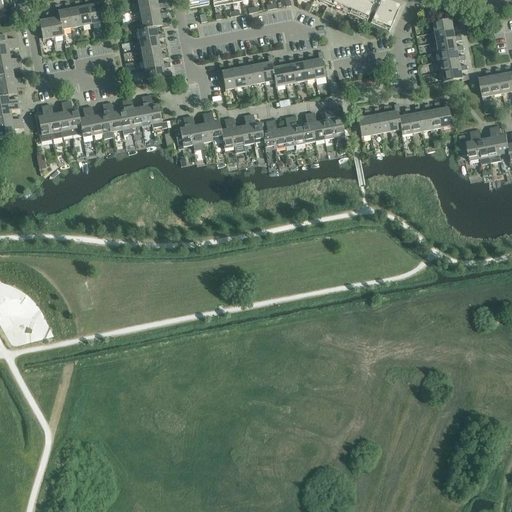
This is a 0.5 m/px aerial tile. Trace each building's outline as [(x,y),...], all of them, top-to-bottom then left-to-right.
[(86,7),(80,8),(78,9),(82,27),(92,25),(88,7),(90,6),(89,0),(86,0),(84,0),(86,7)] [(94,0),(96,5),(90,6),(88,7),(92,25),(101,23),(98,5),(100,5),(99,0),(94,0)] [(139,0),(138,0),(140,10),(158,7),(158,9),(165,8),(164,3),(157,5),(156,0),(139,0)] [(187,0),(189,9),(209,5),(207,0),(212,0),(214,7),(215,7),(214,5),(240,0),(187,0)] [(382,0),(318,0),(366,21),(366,22),(367,22),(371,13),(373,13),(375,14),(371,24),(389,32),(400,7),(399,7),(398,9),(382,2),(382,0)] [(76,9),(71,10),(69,10),(72,29),(82,27),(78,9),(80,8),(79,1),(75,2),(76,9)] [(66,11),(61,12),(59,12),(62,31),(72,29),(69,10),(71,10),(69,3),(65,4),(66,11)] [(59,18),(52,20),(50,20),(53,39),(63,37),(62,31),(59,12),(61,12),(60,5),(55,6),(56,13),(58,13),(59,18)] [(140,10),(141,20),(160,17),(160,19),(167,18),(166,13),(159,15),(158,9),(158,7),(140,10)] [(50,20),(52,20),(51,13),(46,14),(47,21),(39,22),(43,40),(53,39),(50,20)] [(141,20),(143,30),(156,28),(161,27),(162,29),(169,28),(168,23),(161,24),(160,19),(160,17),(141,20)] [(432,23),(434,33),(452,30),(453,33),(460,31),(459,27),(452,28),(450,20),(432,23)] [(137,31),(139,41),(158,37),(158,40),(165,39),(164,34),(157,35),(156,28),(143,30),(137,31)] [(434,33),(436,43),(454,40),(455,42),(461,41),(461,37),(454,38),(453,33),(452,30),(434,33)] [(0,36),(0,46),(17,44),(16,39),(7,41),(6,36),(0,36)] [(139,41),(141,51),(160,47),(160,50),(167,48),(166,44),(159,45),(158,40),(158,37),(139,41)] [(436,43),(438,53),(456,50),(456,52),(463,51),(462,46),(456,48),(455,42),(454,40),(436,43)] [(0,46),(0,57),(10,55),(9,50),(18,49),(17,44),(0,46)] [(141,51),(143,61),(161,57),(162,60),(169,58),(168,54),(161,55),(160,50),(160,47),(141,51)] [(438,53),(440,63),(458,60),(458,62),(465,61),(464,56),(457,57),(456,52),(456,50),(438,53)] [(319,60),(314,61),(312,62),(315,80),(325,78),(322,60),(324,60),(322,53),(318,54),(319,60)] [(309,62),(304,63),(302,64),(305,82),(315,80),(312,62),(314,61),(312,54),(308,55),(309,62)] [(0,57),(0,67),(21,63),(20,59),(11,61),(10,55),(0,57)] [(269,64),(263,65),(261,65),(264,84),(274,82),(275,82),(272,69),(271,64),(273,64),(272,56),(267,57),(269,64)] [(299,64),(294,65),(292,66),(295,84),(305,82),(302,64),(304,63),(303,56),(298,57),(299,64)] [(143,61),(145,71),(163,67),(164,69),(171,68),(170,64),(163,65),(162,60),(161,57),(143,61)] [(259,66),(254,67),(251,67),(255,85),(264,84),(261,65),(263,65),(262,58),(258,59),(259,66)] [(290,66),(284,67),(282,67),(285,86),(295,84),(292,66),(294,65),(293,58),(288,59),(290,66)] [(249,68),(244,69),(241,69),(245,87),(255,85),(251,67),(254,67),(252,60),(248,61),(249,68)] [(280,68),(272,69),(275,82),(274,82),(275,88),(285,86),(282,67),(284,67),(283,60),(278,61),(280,68)] [(440,63),(441,73),(460,70),(460,72),(467,70),(466,66),(459,67),(458,62),(458,60),(440,63)] [(239,69),(234,70),(231,71),(235,89),(245,87),(241,69),(244,69),(243,62),(238,63),(239,69)] [(0,67),(0,77),(13,75),(12,70),(22,68),(21,63),(0,67)] [(231,71),(234,70),(233,64),(228,64),(230,71),(222,73),(225,91),(235,89),(231,71)] [(163,67),(145,71),(147,81),(165,77),(165,79),(172,78),(172,73),(165,75),(164,69),(163,67)] [(507,75),(502,76),(499,76),(503,95),(511,92),(511,89),(509,74),(511,74),(510,67),(506,68),(507,75)] [(497,77),(492,78),(489,78),(493,97),(503,95),(499,76),(502,76),(500,69),(496,70),(497,77)] [(460,70),(441,73),(443,83),(461,80),(462,82),(469,80),(468,76),(461,77),(460,72),(460,70)] [(489,78),(492,78),(490,71),(486,72),(487,79),(479,80),(483,98),(493,97),(489,78)] [(0,77),(0,87),(25,83),(24,79),(14,80),(13,75),(0,77)] [(0,87),(0,98),(8,97),(17,95),(16,90),(26,88),(25,83),(0,87)] [(0,108),(19,105),(18,100),(9,102),(8,97),(0,98),(0,108)] [(144,108),(139,109),(142,127),(152,125),(147,97),(142,98),(144,108)] [(151,97),(147,97),(152,125),(152,130),(161,128),(162,130),(171,129),(169,122),(162,123),(158,105),(153,106),(151,97)] [(131,100),(127,101),(132,129),(142,127),(139,109),(133,110),(131,100)] [(124,112),(119,113),(122,131),(132,129),(127,101),(122,102),(124,112)] [(71,102),(66,103),(72,137),(82,135),(81,129),(79,120),(80,120),(78,111),(72,112),(71,102)] [(445,109),(440,110),(438,111),(441,129),(451,127),(448,109),(450,109),(449,102),(444,102),(445,109)] [(63,113),(58,114),(62,139),(72,137),(66,103),(61,104),(63,113)] [(436,111),(430,112),(428,113),(431,131),(441,129),(438,111),(440,110),(439,103),(434,104),(436,111)] [(112,104),(107,105),(112,133),(122,131),(119,113),(114,114),(112,104)] [(0,108),(0,118),(11,116),(10,111),(20,109),(19,105),(0,108)] [(99,116),(102,135),(103,141),(113,139),(112,133),(107,105),(102,106),(104,115),(99,116)] [(395,113),(390,114),(387,114),(391,133),(400,131),(401,131),(398,118),(399,118),(398,113),(400,112),(398,105),(394,106),(395,113)] [(426,113),(420,114),(418,114),(422,133),(431,131),(428,113),(430,112),(429,105),(424,106),(426,113)] [(51,106),(46,107),(52,140),(62,139),(58,114),(53,115),(51,106)] [(52,140),(46,107),(42,108),(43,117),(38,118),(41,133),(39,133),(41,143),(52,140)] [(385,115),(380,116),(377,116),(381,134),(391,133),(387,114),(390,114),(388,107),(384,108),(385,115)] [(416,115),(411,116),(408,116),(412,135),(422,133),(418,114),(420,114),(419,107),(415,108),(416,115)] [(92,108),(87,109),(92,137),(102,135),(99,116),(94,117),(92,108)] [(85,119),(80,120),(79,120),(81,129),(82,135),(83,138),(92,137),(87,109),(83,110),(85,119)] [(375,117),(370,118),(367,118),(371,136),(381,134),(377,116),(380,116),(379,109),(374,110),(375,117)] [(406,117),(399,118),(398,118),(401,131),(400,131),(402,137),(412,135),(408,116),(411,116),(409,109),(405,110),(406,117)] [(334,110),(329,111),(335,139),(349,136),(348,130),(343,131),(341,119),(336,120),(334,110)] [(326,121),(321,122),(325,141),(335,139),(329,111),(324,112),(326,121)] [(367,118),(370,118),(369,111),(364,112),(366,118),(358,120),(361,138),(371,136),(367,118)] [(212,142),(222,141),(221,132),(219,122),(214,123),(212,114),(207,115),(212,142)] [(314,114),(310,115),(315,143),(325,141),(321,122),(316,123),(314,114)] [(203,144),(212,142),(207,115),(203,116),(204,125),(199,126),(203,144)] [(307,125),(301,126),(305,145),(315,143),(310,115),(305,116),(307,125)] [(0,118),(0,128),(23,125),(22,120),(12,122),(11,116),(0,118)] [(254,144),(264,143),(262,134),(260,124),(255,125),(253,116),(248,117),(254,144)] [(244,146),(254,144),(248,117),(244,118),(246,127),(240,128),(244,146)] [(184,148),(193,146),(187,118),(183,119),(185,129),(179,130),(180,131),(175,132),(178,151),(184,150),(184,148)] [(193,146),(203,144),(199,126),(194,127),(192,118),(187,118),(193,146)] [(294,118),(290,119),(295,146),(305,145),(301,126),(296,127),(294,118)] [(287,129),(282,130),(285,148),(295,146),(290,119),(285,119),(287,129)] [(224,150),(234,148),(229,120),(224,121),(226,131),(221,132),(222,141),(224,150)] [(234,148),(244,146),(240,128),(235,129),(234,120),(229,120),(234,148)] [(275,121),(270,122),(275,150),(285,148),(282,130),(277,131),(275,121)] [(264,143),(265,152),(275,150),(270,122),(265,123),(267,133),(262,134),(264,143)] [(23,125),(0,128),(0,139),(15,136),(14,131),(24,129),(23,125)] [(499,128),(494,129),(500,156),(510,154),(508,146),(507,136),(501,137),(499,128)] [(486,140),(490,158),(491,164),(501,162),(500,156),(494,129),(490,130),(492,139),(486,140)] [(480,160),(490,158),(486,140),(481,141),(480,131),(475,132),(480,160)] [(470,162),(480,160),(475,132),(470,133),(472,143),(467,144),(467,145),(462,146),(464,157),(469,156),(470,162)] [(168,146),(175,145),(172,133),(166,134),(168,146)]
